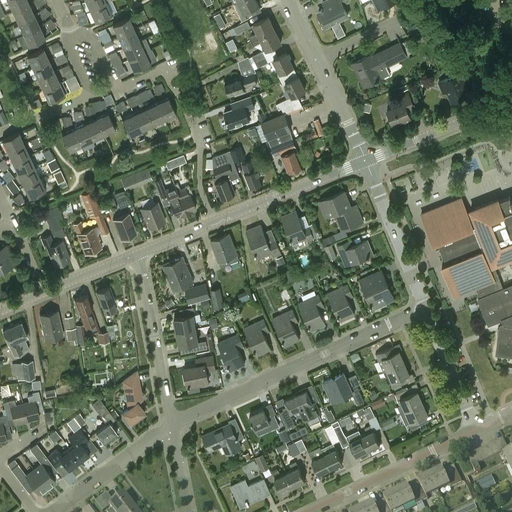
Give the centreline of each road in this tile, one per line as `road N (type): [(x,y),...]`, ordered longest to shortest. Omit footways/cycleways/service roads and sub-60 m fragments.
road 1 (residential): [(171,426),(424,308)]
road 2 (unclassified): [(308,511),(477,430)]
road 3 (residential): [(171,426),(139,254)]
road 4 (secondary): [(215,223),(365,162)]
road 5 (secondary): [(365,162),(511,101)]
road 6 (residential): [(424,308),(365,162)]
road 7 (residential): [(56,511),(171,426)]
road 8 (residential): [(215,223),(199,185),(202,143),(182,91)]
road 9 (residential): [(477,430),(424,308)]
road 10 (residential): [(318,59),(426,3)]
